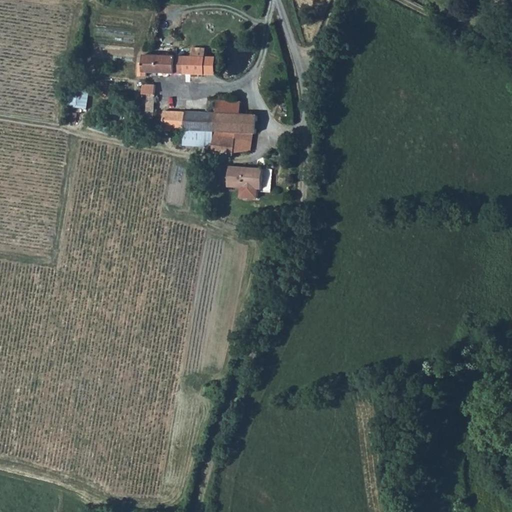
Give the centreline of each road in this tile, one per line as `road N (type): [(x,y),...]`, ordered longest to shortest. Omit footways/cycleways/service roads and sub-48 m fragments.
road 1 (track): [(200,511),(220,429),(300,238)]
road 2 (residential): [(309,134),(267,130),(248,90),(173,92)]
road 3 (unclassified): [(309,134),(279,0)]
road 4 (track): [(511,54),(403,0)]
